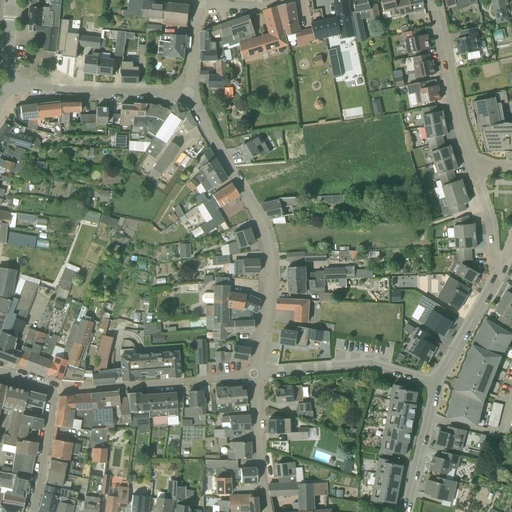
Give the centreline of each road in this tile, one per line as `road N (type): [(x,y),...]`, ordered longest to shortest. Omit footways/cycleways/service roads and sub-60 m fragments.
road 1 (residential): [(253,373),(268,250),(252,204),(188,93)]
road 2 (residential): [(52,389),(253,373)]
road 3 (residential): [(436,384),(364,363),(253,373)]
road 4 (residential): [(188,93),(6,84)]
road 5 (residential): [(474,166),(430,0)]
road 6 (residential): [(265,511),(253,373)]
road 7 (residential): [(406,511),(436,384)]
road 8 (residential): [(436,384),(499,274)]
road 9 (residential): [(52,389),(27,511)]
